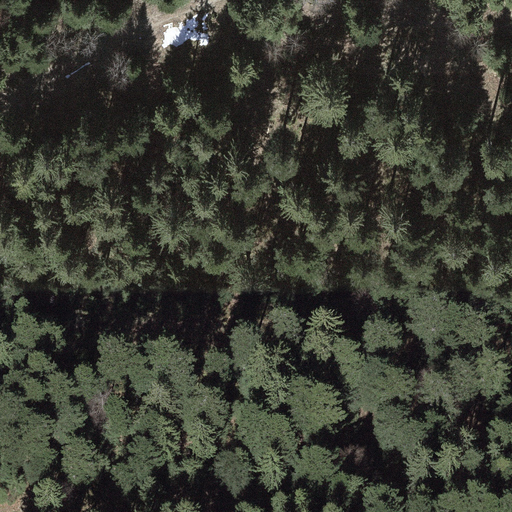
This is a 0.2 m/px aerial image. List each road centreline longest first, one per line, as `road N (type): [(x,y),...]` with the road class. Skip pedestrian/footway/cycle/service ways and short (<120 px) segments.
road 1 (track): [(0,101),(209,0)]
road 2 (track): [(109,511),(241,499),(307,511)]
